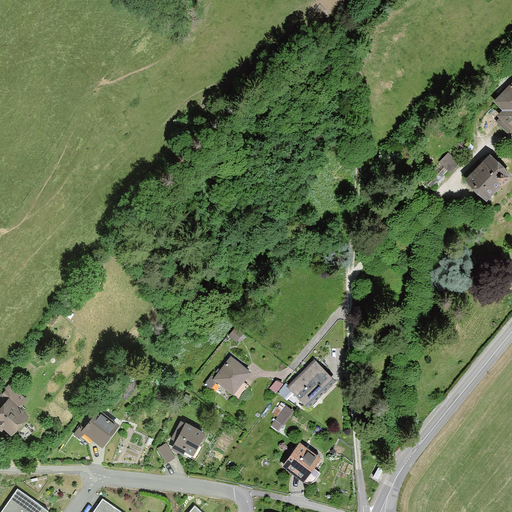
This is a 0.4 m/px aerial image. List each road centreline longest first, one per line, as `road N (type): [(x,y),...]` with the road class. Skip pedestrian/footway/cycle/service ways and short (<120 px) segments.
road 1 (track): [(354,277),(365,107),(350,30),(381,0)]
road 2 (tertiary): [(511,333),(410,455),(383,511)]
road 3 (residential): [(363,511),(349,306)]
road 4 (residential): [(349,306),(367,260),(458,175)]
road 5 (residential): [(243,511),(246,500),(236,491),(95,473)]
